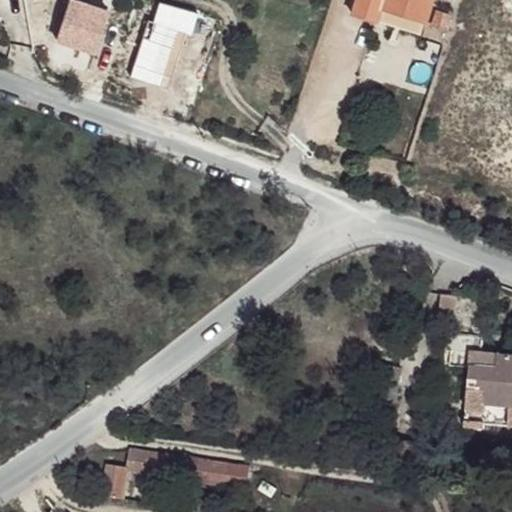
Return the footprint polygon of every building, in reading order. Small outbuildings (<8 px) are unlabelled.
[(422,0),(352,0),(351,7),(377,17),(379,8),(416,19),(422,0)] [(448,14),(433,10),(430,23),(443,30),(448,14)] [(448,334),(446,352),(468,354),(483,354),(484,335),(454,333),(448,334)] [(465,408),(464,428),(481,428),(487,429),(487,424),(511,425),(511,355),(494,354),(493,371),(487,371),(484,408),(465,408)] [(398,416),(398,368),(368,368),(368,416),(398,416)] [(481,428),(479,438),(487,441),(487,429),(481,428)] [(316,430),(317,443),(333,444),(333,432),(316,430)] [(394,438),(392,467),(411,469),(411,441),(394,438)] [(126,466),(125,470),(245,488),(249,465),(130,447),(126,466)] [(108,462),(104,496),(119,498),(125,470),(126,466),(108,462)]
